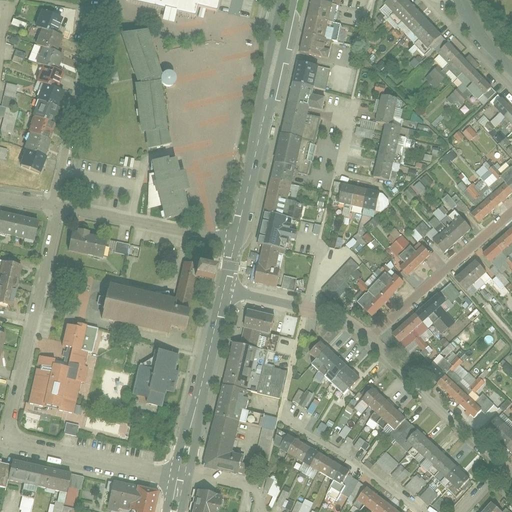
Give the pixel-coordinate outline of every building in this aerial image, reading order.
[(126,0),(126,5),(163,12),(160,25),(172,27),(175,14),(195,18),(204,20),(206,9),(216,10),(218,0),(126,0)] [(332,0),(311,0),(301,50),(330,56),(332,46),(323,44),(332,0)] [(430,49),(444,35),(408,0),(385,0),(383,3),(430,49)] [(36,89),(41,91),(21,164),(40,169),(61,93),(57,92),(62,73),(56,71),(61,52),(59,51),(63,37),(58,35),(62,18),(43,13),(38,30),(42,31),(38,47),(42,49),(37,66),(42,67),(36,89)] [(165,131),(159,83),(163,86),(166,87),(171,87),(174,84),(176,81),(175,74),(170,71),(165,71),(163,72),(160,76),(159,77),(158,77),(143,31),(122,37),(136,85),(133,86),(140,136),(144,135),(146,152),(172,146),(168,131),(165,131)] [(492,86),(450,44),(439,54),(481,96),(492,86)] [(22,64),(25,54),(14,51),(11,61),(22,64)] [(318,64),(300,60),(265,214),(293,220),(301,188),(291,186),(294,171),(307,174),(319,120),(310,118),(313,105),(324,107),(327,97),(312,94),(318,64)] [(0,117),(2,118),(0,128),(0,132),(12,134),(17,111),(12,110),(16,86),(5,84),(0,107),(0,106),(0,117)] [(374,123),(385,125),(374,175),(391,178),(402,127),(393,125),(398,99),(380,95),(374,123)] [(511,127),(511,106),(503,98),(493,108),(511,127)] [(356,128),(354,136),(372,140),(376,124),(361,120),(359,128),(356,128)] [(469,126),(462,133),(469,142),(477,135),(469,126)] [(459,143),(464,137),(459,131),(453,137),(459,143)] [(448,165),(457,157),(451,151),(442,159),(448,165)] [(167,157),(150,161),(155,182),(152,183),(154,193),(157,193),(163,220),(181,215),(181,213),(188,211),(183,191),(189,190),(184,171),(179,172),(175,158),(168,160),(167,157)] [(511,159),(500,172),(506,178),(471,211),(479,219),(511,187),(511,159)] [(420,196),(434,183),(426,175),(413,188),(420,196)] [(377,212),(381,193),(344,185),(340,204),(377,212)] [(472,203),(481,195),(471,185),(462,193),(472,203)] [(456,195),(450,199),(448,196),(443,199),(449,210),(461,203),(456,195)] [(293,220),(265,214),(258,245),(264,247),(285,251),(286,251),(289,239),(296,240),(297,234),(291,233),(293,220)] [(39,222),(2,215),(0,227),(0,234),(36,240),(39,222)] [(473,226),(462,215),(436,239),(447,250),(473,226)] [(431,229),(439,225),(436,218),(428,222),(431,229)] [(418,243),(430,230),(422,223),(410,235),(418,243)] [(319,236),(321,226),(314,225),(312,234),(319,236)] [(511,225),(488,248),(498,259),(511,245),(511,225)] [(105,259),(110,238),(74,229),(69,250),(105,259)] [(392,245),(401,236),(395,229),(386,239),(392,245)] [(439,252),(429,240),(402,264),(412,276),(439,252)] [(24,251),(7,247),(0,280),(0,300),(13,304),(24,251)] [(277,288),(285,251),(264,247),(256,284),(277,288)] [(455,273),(467,286),(490,265),(479,253),(455,273)] [(108,283),(100,320),(168,335),(169,328),(185,331),(196,278),(213,281),(216,266),(197,262),(196,265),(183,262),(175,299),(108,283)] [(356,270),(347,262),(317,290),(326,299),(356,270)] [(409,281),(397,269),(362,305),(374,317),(409,281)] [(379,269),(373,277),(377,280),(383,273),(379,269)] [(294,291),(297,279),(283,276),(281,288),(294,291)] [(449,303),(439,292),(391,333),(401,344),(449,303)] [(208,466),(210,467),(237,473),(243,451),(233,448),(239,421),(260,426),(263,413),(242,408),(253,362),(268,365),(275,336),(269,335),(272,320),(251,315),(245,340),(239,339),(208,466)] [(39,357),(29,404),(74,414),(81,383),(85,384),(88,368),(84,367),(87,353),(93,354),(98,329),(77,325),(76,328),(67,326),(62,347),(67,348),(66,353),(63,353),(62,358),(65,359),(64,363),(39,357)] [(9,332),(0,329),(0,358),(3,360),(9,332)] [(350,389),(361,377),(323,343),(312,355),(350,389)] [(157,350),(152,369),(138,366),(131,396),(141,398),(140,403),(161,408),(165,391),(175,393),(180,373),(177,372),(180,356),(157,350)] [(481,402),(435,360),(424,372),(470,414),(481,402)] [(273,395),(278,369),(263,367),(259,393),(273,395)] [(395,431),(407,418),(371,384),(359,397),(395,431)] [(305,409),(312,396),(299,389),(292,403),(305,409)] [(312,415),(319,403),(314,400),(307,413),(312,415)] [(504,412),(511,403),(507,400),(500,408),(504,412)] [(511,430),(495,416),(485,427),(511,452),(511,430)] [(66,423),(63,435),(76,438),(78,426),(66,423)] [(322,436),(327,427),(320,423),(316,433),(322,436)] [(345,426),(338,436),(344,440),(351,431),(345,426)] [(472,478),(420,429),(408,443),(459,491),(472,478)] [(371,511),(401,511),(369,487),(367,490),(354,480),(356,477),(292,436),(282,450),(345,489),(348,487),(360,496),(356,500),(371,511)] [(358,451),(360,448),(365,451),(369,445),(359,438),(353,447),(358,451)] [(386,452),(376,463),(389,475),(399,464),(386,452)] [(0,491),(1,491),(3,479),(21,483),(17,503),(30,505),(34,487),(61,493),(57,511),(73,511),(80,478),(0,459),(0,491)] [(399,485),(410,474),(401,466),(391,477),(399,485)] [(416,475),(405,488),(414,496),(425,483),(416,475)] [(262,493),(275,497),(280,483),(267,478),(262,493)] [(130,511),(154,511),(159,492),(136,487),(113,481),(106,511),(112,511),(117,511),(118,509),(130,511)] [(285,487),(277,503),(283,506),(291,490),(285,487)] [(419,499),(429,507),(438,495),(428,488),(419,499)] [(216,511),(220,497),(198,491),(193,511),(216,511)] [(508,511),(493,498),(480,511),(508,511)] [(304,500),(303,504),(296,502),(292,511),(309,511),(313,503),(304,500)]
